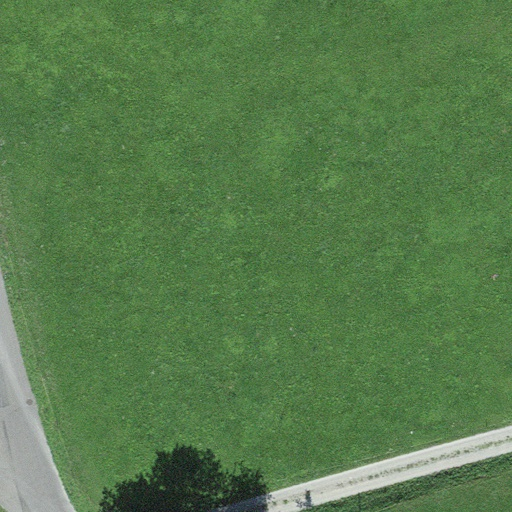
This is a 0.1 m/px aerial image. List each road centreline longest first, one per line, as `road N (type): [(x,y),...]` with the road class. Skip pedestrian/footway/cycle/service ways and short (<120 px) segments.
road 1 (track): [(290,511),(511,450)]
road 2 (residential): [(0,345),(27,447),(0,448)]
